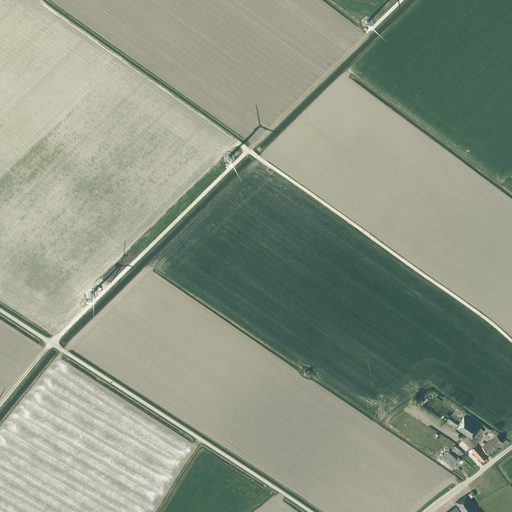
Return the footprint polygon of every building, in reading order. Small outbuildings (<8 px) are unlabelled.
[(456,429),(472,440),(480,427),(464,416),(456,429)] [(488,455),(502,443),(496,435),(482,447),(488,455)] [(487,459),(479,450),(472,443),(471,441),(469,438),(466,436),(463,440),(468,446),(473,451),(471,453),(473,456),(474,455),(478,459),(477,460),(479,462),(481,461),(483,462),(487,459)] [(453,451),(454,452),(460,457),(464,453),(457,447),(453,451)] [(461,460),(449,449),(441,458),(439,457),(437,458),(439,461),(440,459),(451,469),(453,466),(454,467),(461,460)] [(478,511),(476,509),(477,508),(467,494),(455,503),(461,511),(459,511),(456,506),(447,511),(478,511)]
